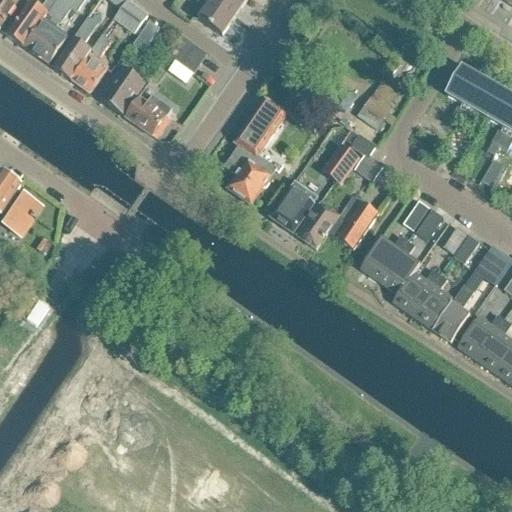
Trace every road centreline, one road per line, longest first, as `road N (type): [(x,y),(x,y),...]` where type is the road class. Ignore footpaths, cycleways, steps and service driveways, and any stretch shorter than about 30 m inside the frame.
road 1 (residential): [(466,28),(400,134),(398,156),(511,240)]
road 2 (residential): [(178,166),(163,170),(0,57)]
road 3 (residential): [(178,166),(298,0)]
road 4 (residential): [(0,151),(133,251)]
